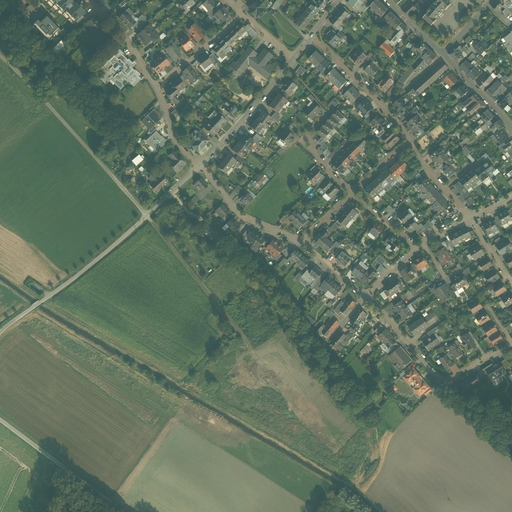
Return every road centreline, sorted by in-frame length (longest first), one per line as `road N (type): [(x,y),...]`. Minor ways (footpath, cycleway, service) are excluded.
road 1 (unclassified): [(146,215),(0,56)]
road 2 (unclassified): [(0,331),(93,265),(146,215)]
road 3 (residential): [(365,298),(439,378),(505,348)]
road 4 (track): [(249,348),(146,215)]
road 5 (unclassified): [(0,419),(122,511)]
road 6 (residential): [(312,34),(409,144)]
road 7 (unclassified): [(293,59),(201,164)]
road 8 (residential): [(301,243),(232,208),(201,164)]
